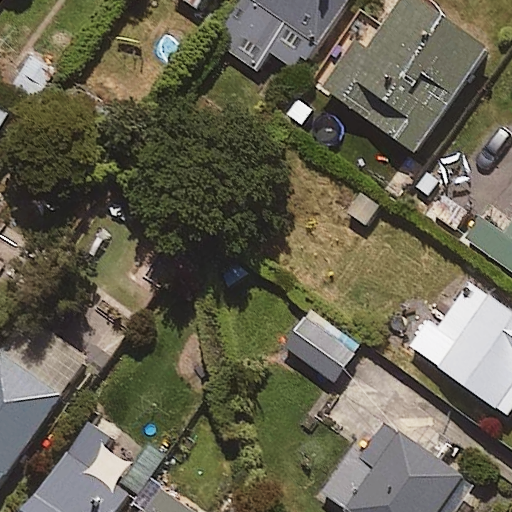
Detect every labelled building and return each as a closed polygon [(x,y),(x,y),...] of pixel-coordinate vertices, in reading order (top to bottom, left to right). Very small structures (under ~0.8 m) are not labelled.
[(180,0),(198,14),(208,0),(180,0)] [(228,51),(261,76),(275,57),(301,76),(358,0),(239,0),(235,6),(252,19),(228,51)] [(493,51),(421,0),(410,0),(373,52),(362,43),(328,90),(418,155),(493,51)] [(0,105),(0,137),(15,115),(0,105)] [(118,176),(103,196),(136,221),(151,200),(118,176)] [(511,228),(510,231),(488,216),(471,241),(511,269),(511,228)] [(511,416),(511,311),(474,285),(443,329),(431,321),(412,348),(511,418),(511,416)] [(362,349),(313,313),(288,348),(337,384),(362,349)] [(0,489),(88,364),(31,323),(0,367),(0,489)] [(119,440),(95,423),(30,511),(119,511),(131,497),(95,472),(119,440)] [(445,511),(467,482),(383,423),(328,497),(348,511),(445,511)] [(195,511),(163,490),(147,511),(195,511)]
